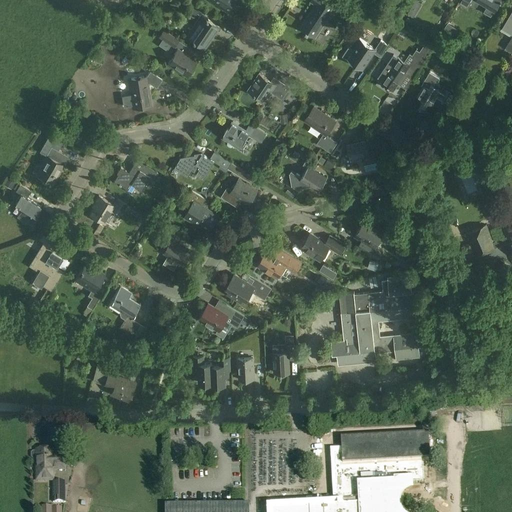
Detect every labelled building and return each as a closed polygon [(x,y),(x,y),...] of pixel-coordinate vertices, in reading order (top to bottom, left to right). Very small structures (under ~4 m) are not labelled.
[(190,0),(186,6),(199,15),(203,8),(190,0)] [(210,0),(229,13),(237,0),(210,0)] [(316,5),(300,27),(306,31),(306,32),(308,33),(309,33),(314,36),(315,37),(336,6),(327,0),(311,0),(311,2),(316,5)] [(362,5),(354,0),(348,0),(346,4),(358,12),(362,5)] [(462,0),(461,2),(467,6),(471,0),(479,0),(487,5),(483,12),(491,16),(500,1),(501,2),(502,1),(501,0),(462,0)] [(414,17),(417,11),(411,7),(407,13),(414,17)] [(511,9),(502,26),(511,31),(511,37),(505,48),(511,52),(511,9)] [(197,21),(203,25),(192,41),(205,49),(219,27),(208,20),(208,19),(201,15),(197,21)] [(163,30),(159,37),(174,47),(179,40),(163,30)] [(349,59),(343,55),(343,56),(353,63),(355,61),(363,67),(373,52),(380,57),(388,45),(381,40),(375,49),(366,43),(367,43),(356,36),(362,40),(349,59)] [(187,76),(196,61),(177,49),(168,63),(187,76)] [(394,55),(378,77),(382,80),(381,82),(394,91),(406,73),(411,76),(420,63),(415,59),(410,66),(394,55)] [(131,79),(132,87),(129,88),(132,105),(142,103),(142,106),(151,104),(148,83),(150,83),(156,87),(162,79),(150,71),(146,76),(131,79)] [(420,106),(428,111),(437,97),(448,104),(454,93),(449,90),(448,92),(436,85),(441,77),(430,71),(422,84),(424,85),(417,95),(424,100),(420,106)] [(249,89),(261,97),(265,100),(271,92),(278,96),(286,84),(274,76),(271,81),(259,73),(249,89)] [(317,143),(327,150),(334,140),(327,135),(336,120),(314,106),(305,120),(312,125),(310,128),(311,130),(317,134),(320,134),(321,131),(324,133),(317,143)] [(280,114),(281,123),(288,122),(287,113),(280,114)] [(250,124),(246,130),(233,121),(229,127),(228,126),(224,132),(226,133),(223,137),(240,149),(249,134),(261,142),(266,134),(250,124)] [(347,143),(351,159),(362,157),(364,165),(377,162),(375,150),(369,152),(366,138),(347,143)] [(59,176),(65,165),(62,163),(67,155),(51,146),(46,155),(49,157),(37,177),(45,181),(46,179),(52,183),(57,174),(59,176)] [(174,168),(188,176),(193,170),(197,172),(196,173),(204,178),(214,161),(227,169),(228,168),(231,162),(214,152),(210,158),(202,153),(180,157),(180,158),(174,168)] [(315,186),(320,189),(326,179),(314,172),(319,163),(308,156),(303,165),(307,168),(301,177),(295,174),(291,181),(292,185),(291,186),(300,191),(301,189),(315,186)] [(336,162),(328,158),(324,165),(331,169),(336,162)] [(228,168),(241,176),(241,177),(245,171),(231,162),(228,168)] [(153,180),(155,176),(158,172),(145,164),(141,170),(133,165),(129,171),(121,166),(117,173),(118,174),(114,181),(128,190),(131,184),(142,190),(149,178),(153,180)] [(249,204),(257,190),(238,179),(231,190),(227,188),(222,196),(236,205),(240,199),(249,204)] [(33,226),(38,217),(36,215),(41,206),(27,198),(31,191),(20,184),(16,191),(21,194),(15,203),(23,208),(21,211),(22,218),(22,219),(33,226)] [(210,231),(219,217),(201,206),(206,199),(191,190),(185,200),(192,204),(185,216),(210,231)] [(122,214),(128,204),(118,198),(114,204),(99,195),(94,203),(96,204),(89,213),(104,222),(112,209),(122,214)] [(511,246),(511,214),(501,219),(511,246)] [(383,251),(375,246),(384,231),(365,219),(355,236),(362,240),(358,246),(378,259),(383,251)] [(487,225),(466,233),(472,249),(469,251),(472,257),(475,256),(476,257),(496,248),(487,225)] [(169,254),(163,263),(174,270),(179,261),(183,263),(186,258),(188,259),(192,252),(191,253),(173,242),(178,235),(164,226),(160,233),(171,240),(164,251),(169,254)] [(340,254),(346,245),(330,235),(326,242),(311,233),(302,248),(313,255),(312,256),(320,261),(329,247),(340,254)] [(57,267),(67,251),(42,235),(40,240),(44,242),(29,266),(38,272),(33,281),(34,282),(34,283),(41,287),(42,285),(51,291),(63,271),(57,267)] [(277,278),(285,265),(296,272),(301,263),(278,248),(273,256),(266,251),(258,266),(277,278)] [(397,251),(402,266),(412,263),(406,248),(397,251)] [(327,258),(322,266),(337,274),(342,267),(327,258)] [(368,268),(376,271),(377,269),(381,270),(383,264),(379,263),(379,262),(370,259),(368,268)] [(92,309),(101,295),(94,291),(105,274),(86,262),(75,280),(91,290),(88,295),(92,298),(87,306),(92,309)] [(240,302),(244,295),(248,297),(251,291),(265,300),(272,288),(255,277),(251,284),(235,274),(224,292),(240,302)] [(379,321),(416,317),(414,298),(411,298),(410,292),(412,292),(410,275),(388,277),(388,280),(383,281),(384,291),(369,292),(355,294),(354,291),(339,293),(345,340),(332,342),(333,354),(338,354),(344,365),(377,361),(376,353),(396,351),(397,359),(415,357),(419,345),(423,344),(422,332),(380,337),(379,321)] [(133,334),(139,325),(131,319),(139,305),(128,298),(132,293),(120,286),(110,304),(127,315),(119,328),(133,334)] [(35,308),(39,302),(38,301),(35,299),(31,306),(35,308)] [(219,331),(226,320),(238,327),(245,316),(227,304),(222,312),(209,304),(199,319),(219,331)] [(280,372),(281,374),(290,373),(289,356),(295,356),(294,344),(286,344),(287,352),(273,353),(274,373),(280,372)] [(205,363),(204,356),(193,357),(194,372),(200,372),(201,384),(212,383),(213,385),(212,363),(205,363)] [(225,385),(224,373),(231,373),(230,357),(219,358),(219,365),(212,365),(212,363),(213,385),(225,385)] [(238,359),(239,380),(255,379),(253,358),(238,359)] [(326,363),(312,366),(315,383),(328,381),(327,373),(336,371),(334,362),(326,364),(326,363)] [(102,383),(106,372),(100,369),(96,381),(102,383)] [(135,384),(108,374),(104,385),(113,388),(111,393),(129,400),(135,384)] [(396,511),(396,485),(424,484),(423,462),(430,461),(429,435),(341,440),(342,455),(335,455),(337,496),(344,495),(345,508),(274,511),(396,511)] [(53,457),(53,450),(37,450),(37,452),(33,452),(32,453),(32,457),(33,459),(37,459),(37,475),(53,475),(53,469),(64,469),(64,457),(53,457)] [(53,502),(65,502),(65,482),(53,482),(53,502)]
